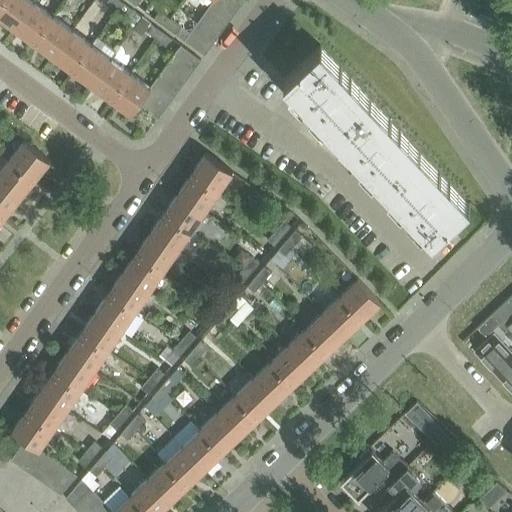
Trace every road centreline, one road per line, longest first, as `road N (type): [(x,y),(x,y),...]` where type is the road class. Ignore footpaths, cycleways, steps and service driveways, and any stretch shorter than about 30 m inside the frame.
road 1 (residential): [(415,260),(327,170),(211,85)]
road 2 (residential): [(145,169),(0,375)]
road 3 (residential): [(511,189),(420,60),(410,22)]
road 4 (residential): [(282,460),(414,329)]
road 5 (residential): [(0,61),(145,169)]
road 6 (residential): [(414,329),(511,432)]
road 7 (residential): [(414,329),(500,251),(511,229)]
